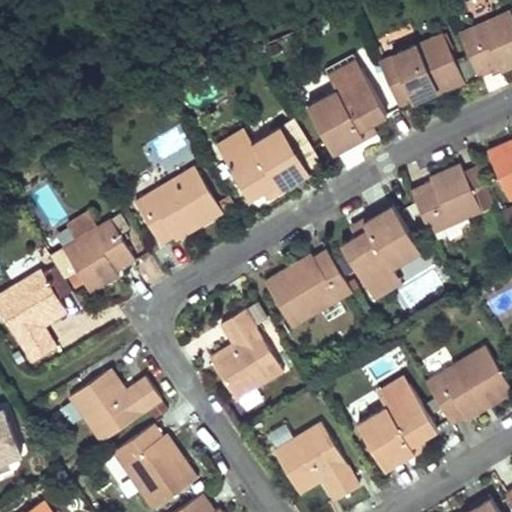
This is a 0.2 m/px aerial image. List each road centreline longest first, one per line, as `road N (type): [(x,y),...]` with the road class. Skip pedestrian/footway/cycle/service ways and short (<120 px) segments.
road 1 (residential): [(511,102),(407,150),(186,282),(164,304),(164,350),(278,511)]
road 2 (residential): [(390,511),(511,441)]
